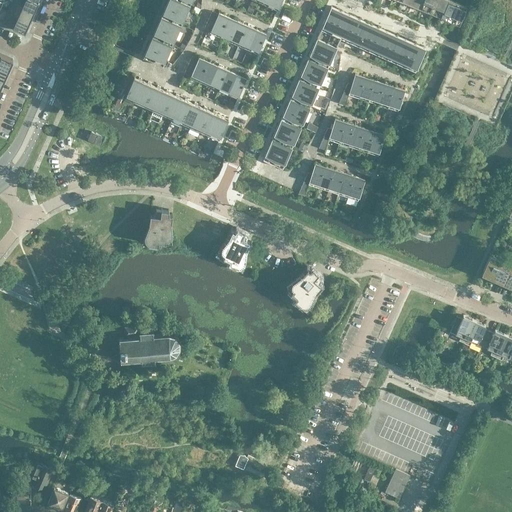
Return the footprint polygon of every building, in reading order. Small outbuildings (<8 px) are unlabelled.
[(17,0),(16,3),(34,11),(39,1),(37,0),(17,0)] [(181,25),(190,5),(179,0),(168,0),(161,16),(181,25)] [(277,9),(281,0),(258,0),(258,1),(277,9)] [(421,9),(424,0),(413,0),(411,5),(421,9)] [(430,13),(435,0),(424,0),(421,9),(430,13)] [(464,12),(467,6),(462,4),(455,1),(452,0),(435,0),(430,13),(440,17),(446,19),(459,24),(462,18),(463,18),(463,19),(464,19),(466,13),(464,12)] [(16,3),(12,13),(30,22),(34,12),(34,11),(16,3)] [(340,37),(349,17),(336,12),(338,9),(331,6),(317,38),(316,37),(314,40),(315,41),(308,58),(327,67),(335,50),(337,45),(341,37),(340,37)] [(7,24),(25,32),(30,22),(12,13),(7,24)] [(219,37),(229,17),(219,13),(218,14),(217,17),(215,21),(213,24),(212,28),(210,32),(210,33),(219,37)] [(172,45),(181,25),(161,16),(160,15),(159,19),(160,19),(152,36),(172,45)] [(229,41),(238,21),(229,17),(219,37),(229,41)] [(359,46),(368,25),(349,17),(340,37),(341,37),(359,46)] [(238,45),(247,25),(238,21),(229,41),(238,45)] [(247,49),(256,29),(247,25),(238,45),(247,49)] [(377,54),(386,34),(368,25),(359,46),(377,54)] [(257,54),(266,34),(256,29),(247,49),(257,54)] [(396,62),(405,42),(386,34),(377,54),(396,62)] [(163,65),(172,45),(152,36),(151,35),(150,39),(151,39),(143,56),(163,65)] [(415,71),(424,51),(425,48),(419,45),(417,48),(405,42),(396,62),(415,71)] [(10,58),(0,53),(0,66),(8,70),(11,64),(13,59),(10,58)] [(200,82),(209,62),(199,57),(198,58),(197,62),(195,65),(193,69),(192,73),(190,76),(190,77),(200,82)] [(319,87),(327,67),(308,58),(307,57),(306,60),(306,61),(299,78),(319,87)] [(209,86),(218,66),(209,62),(200,82),(209,86)] [(8,70),(0,66),(0,78),(3,80),(8,70)] [(218,90),(227,70),(218,66),(209,86),(218,90)] [(227,94),(236,74),(227,70),(218,90),(227,94)] [(237,99),(246,79),(236,74),(227,94),(237,99)] [(358,98),(366,77),(355,74),(351,84),(350,89),(349,93),(348,95),(358,98)] [(135,101),(144,81),(141,80),(142,79),(139,77),(138,79),(134,77),(134,78),(132,81),(131,84),(129,88),(128,91),(126,94),(125,97),(135,101)] [(368,101),(375,80),(366,77),(358,98),(368,101)] [(310,107),(319,87),(299,78),(298,78),(297,80),(297,81),(290,98),(310,107)] [(378,104),(385,83),(375,80),(368,101),(378,104)] [(144,106),(153,85),(150,84),(151,83),(148,82),(149,81),(148,81),(147,83),(144,81),(135,101),(144,106)] [(388,107),(395,87),(385,83),(378,104),(388,107)] [(153,110),(162,90),(160,88),(161,87),(158,86),(158,85),(157,87),(153,85),(144,106),(153,110)] [(398,110),(405,90),(395,87),(388,107),(398,111),(398,110)] [(163,114),(172,94),(169,93),(170,91),(167,90),(167,89),(166,91),(162,90),(153,110),(163,114)] [(172,118),(181,98),(178,97),(179,95),(176,94),(175,95),(172,94),(163,114),(172,118)] [(182,122),(190,102),(187,101),(189,100),(186,98),(185,98),(184,100),(181,98),(172,118),(171,122),(180,126),(182,122)] [(301,127),(310,107),(290,98),(289,98),(288,100),(288,101),(281,118),(301,127)] [(191,126),(200,106),(197,105),(198,104),(195,102),(194,104),(190,102),(182,122),(191,126)] [(200,131),(209,110),(206,109),(207,108),(204,107),(204,106),(203,108),(200,106),(191,126),(200,131)] [(209,135),(218,115),(215,113),(217,112),(214,111),(214,110),(213,110),(212,112),(209,110),(200,131),(209,135)] [(219,139),(228,119),(218,115),(209,135),(219,139)] [(301,127),(281,118),(280,118),(279,121),(280,121),(272,138),(292,147),(301,127)] [(338,143),(346,122),(335,118),(331,129),(330,134),(328,138),(328,139),(338,143)] [(348,146),(355,125),(346,122),(338,143),(348,146)] [(358,149),(365,128),(355,125),(348,146),(358,149)] [(368,152),(375,131),(365,128),(358,149),(368,152)] [(378,155),(385,135),(375,131),(368,152),(378,155)] [(101,146),(105,137),(95,133),(92,141),(91,142),(101,146)] [(282,167),(292,147),(272,138),(271,138),(270,141),(271,141),(263,159),(282,167)] [(318,187),(326,167),(315,163),(312,174),(310,178),(309,183),(308,184),(318,187)] [(328,191),(335,170),(326,167),(318,187),(328,191)] [(338,194),(345,173),(335,170),(328,191),(338,194)] [(348,197),(355,176),(345,173),(338,194),(348,197)] [(358,200),(365,179),(355,176),(348,197),(358,200)] [(172,241),(171,226),(172,213),(171,213),(171,214),(169,214),(169,209),(168,209),(168,210),(162,209),(161,208),(161,209),(156,208),(156,209),(154,216),(151,215),(151,214),(150,214),(149,227),(143,242),(143,243),(144,242),(150,241),(149,242),(157,243),(157,244),(158,244),(159,240),(165,240),(165,241),(166,242),(166,240),(171,240),(171,241),(172,241)] [(245,253),(250,241),(249,241),(247,241),(248,234),(249,233),(244,231),(243,230),(243,231),(238,229),(238,228),(237,227),(234,231),(233,230),(233,229),(232,229),(227,241),(218,252),(218,253),(219,252),(223,255),(223,256),(224,257),(224,256),(230,259),(228,263),(229,263),(229,262),(236,266),(237,265),(241,268),(241,269),(242,269),(245,253)] [(493,279),(501,260),(490,255),(482,274),(493,279)] [(503,283),(511,265),(501,260),(493,279),(503,283)] [(511,287),(511,265),(503,283),(511,287)] [(313,294),(322,284),(321,284),(318,283),(321,276),(322,277),(322,276),(318,273),(318,272),(317,272),(313,268),(313,267),(309,270),(307,269),(308,268),(307,267),(299,277),(287,286),(288,286),(292,290),(291,291),(292,292),(292,291),(297,295),(294,299),(295,299),(301,304),(302,303),(305,307),(305,308),(306,309),(313,294)] [(464,343),(474,320),(463,315),(462,318),(456,316),(450,331),(460,336),(458,340),(464,343)] [(482,345),(489,330),(484,328),(485,325),(474,320),(464,343),(470,345),(472,341),(477,343),(482,345)] [(137,334),(136,325),(124,327),(125,335),(137,334)] [(180,347),(180,342),(182,342),(181,340),(180,341),(176,336),(178,335),(176,334),(175,335),(171,334),(170,334),(170,332),(168,332),(168,334),(162,334),(161,332),(160,332),(160,334),(154,335),(154,334),(153,331),(153,329),(151,329),(151,331),(147,332),(147,330),(145,330),(145,332),(141,332),(141,330),(140,330),(140,333),(139,333),(140,336),(139,337),(138,337),(138,334),(126,336),(127,338),(123,338),(123,336),(121,336),(121,338),(119,338),(119,339),(117,340),(117,341),(119,341),(119,346),(118,346),(118,347),(119,347),(120,352),(118,352),(118,353),(120,353),(120,358),(118,358),(118,360),(120,359),(120,361),(122,360),(122,362),(124,362),(124,360),(132,360),(132,362),(134,362),(133,360),(140,359),(141,360),(141,363),(142,363),(142,365),(144,365),(144,363),(147,363),(148,365),(149,365),(149,363),(153,363),(153,364),(155,364),(155,363),(155,359),(156,358),(162,358),(162,360),(163,360),(163,358),(170,357),(170,359),(172,359),(172,357),(176,355),(177,357),(178,355),(177,354),(180,349),(182,349),(182,348),(180,347)] [(496,357),(506,334),(495,329),(494,332),(489,330),(482,345),(487,347),(487,348),(492,350),(490,354),(496,357)] [(511,358),(511,336),(506,334),(496,357),(501,359),(503,355),(509,357),(511,358)] [(243,469),(247,461),(238,458),(235,465),(243,469)] [(45,490),(54,469),(36,461),(29,477),(35,479),(32,485),(45,490)] [(399,497),(410,475),(396,469),(385,491),(399,497)] [(31,504),(31,486),(11,486),(11,504),(31,504)] [(62,510),(68,493),(54,487),(47,504),(62,510)] [(68,511),(75,511),(81,497),(70,494),(63,510),(68,511)] [(97,511),(102,499),(91,495),(84,511),(85,511),(97,511)] [(159,511),(163,500),(150,497),(145,511),(159,511)] [(109,511),(113,503),(102,499),(97,511),(109,511)]
